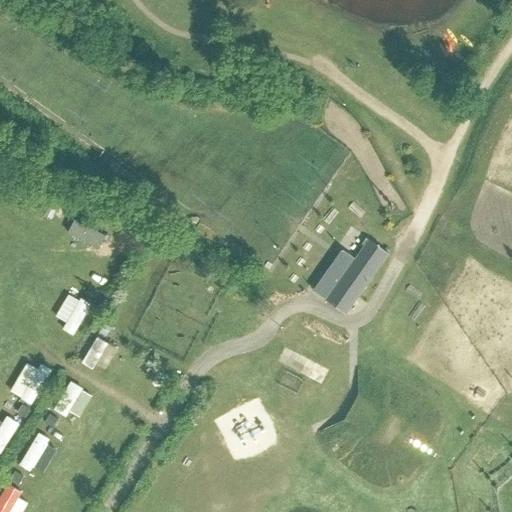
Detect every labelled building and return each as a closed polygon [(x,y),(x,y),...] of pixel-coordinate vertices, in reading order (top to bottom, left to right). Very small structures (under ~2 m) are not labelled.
[(96,252),(126,265),(131,252),(102,239),(96,252)] [(389,253),(369,239),(353,261),(350,259),(333,283),(336,286),(326,300),(346,314),(389,253)] [(66,363),(76,347),(58,337),(49,353),(66,363)] [(79,378),(101,387),(113,358),(92,349),(79,378)] [(269,438),(205,450),(216,511),(280,500),(269,438)]
